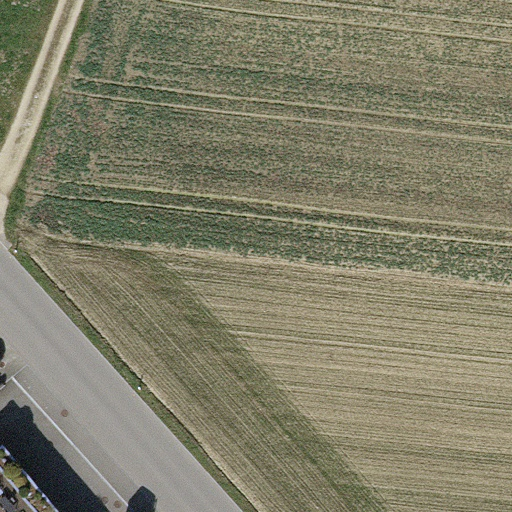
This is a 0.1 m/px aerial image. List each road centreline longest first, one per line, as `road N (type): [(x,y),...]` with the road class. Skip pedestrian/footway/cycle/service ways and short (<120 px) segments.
road 1 (tertiary): [(206,511),(0,281)]
road 2 (track): [(70,0),(0,184)]
